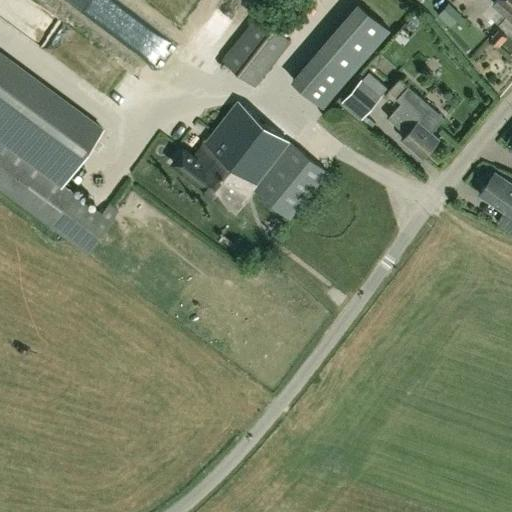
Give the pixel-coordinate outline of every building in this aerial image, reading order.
[(511,17),(511,0),(496,0),(495,3),(511,17)] [(461,14),(449,2),(438,14),(450,26),(461,14)] [(291,40),(258,14),(223,59),(256,85),(291,40)] [(0,31),(26,51),(33,41),(0,16),(0,31)] [(492,38),(499,44),(506,36),(499,29),(492,38)] [(0,188),(87,251),(110,220),(61,185),(103,127),(0,50),(0,188)] [(369,70),(344,100),(362,116),(388,86),(369,70)] [(423,157),(440,138),(432,131),(446,115),(414,87),(413,88),(408,84),(397,98),(401,101),(388,116),(407,133),(402,138),(423,157)] [(256,181),(288,141),(244,102),(227,122),(223,120),(195,156),(184,148),(173,162),(235,211),(254,190),(289,218),(327,172),(291,142),(258,182),(256,181)] [(511,183),(495,171),(479,194),(504,210),(498,219),(511,230),(511,183)]
